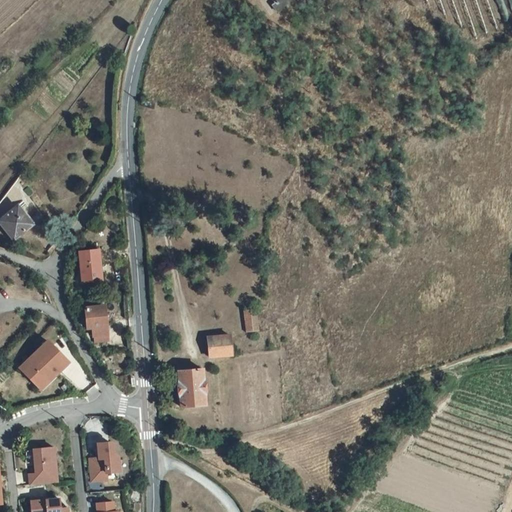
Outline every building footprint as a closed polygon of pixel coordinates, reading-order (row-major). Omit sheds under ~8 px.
[(273,0),(276,3),(274,4),(272,6),(278,12),(291,0),(273,0)] [(16,205),(0,217),(0,221),(12,237),(30,223),(16,205)] [(98,258),(78,260),(80,281),(100,279),(98,258)] [(85,326),(91,325),(91,335),(93,347),(107,345),(106,334),(103,304),(83,307),(85,326)] [(229,334),(207,335),(208,355),(231,354),(229,334)] [(73,367),(53,345),(24,372),(35,383),(42,376),(52,387),(73,367)] [(99,366),(104,364),(102,358),(96,360),(99,366)] [(201,368),(178,369),(180,404),(204,403),(201,368)] [(42,376),(35,383),(45,394),(52,387),(42,376)] [(112,443),(109,441),(96,442),(98,457),(88,458),(91,480),(106,479),(106,471),(118,470),(117,455),(113,451),(112,443)] [(56,482),(51,447),(31,450),(33,474),(27,475),(28,485),(56,482)] [(59,508),(58,498),(30,501),(31,511),(67,511),(67,507),(59,508)] [(59,508),(67,507),(58,498),(59,508)] [(114,511),(114,501),(98,503),(99,511),(114,511)]
